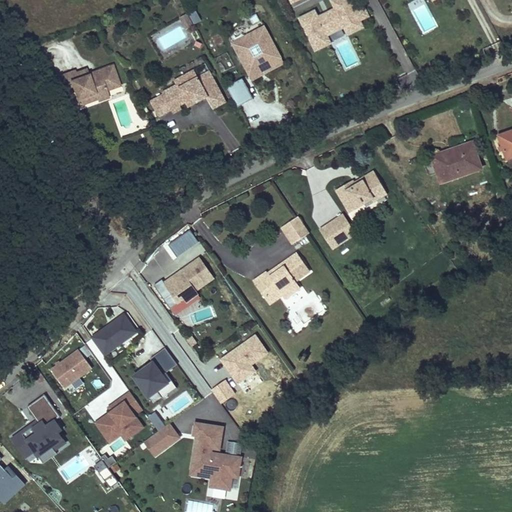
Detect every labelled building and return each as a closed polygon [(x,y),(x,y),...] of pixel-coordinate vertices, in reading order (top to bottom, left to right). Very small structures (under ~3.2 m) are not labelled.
[(356,13),(349,0),(333,0),(330,1),(334,11),(319,18),(316,12),(299,20),(315,54),(333,46),(329,38),(345,31),(348,38),(364,30),(361,23),(370,19),(365,9),(356,13)] [(415,0),(408,3),(423,35),(437,29),(424,0),(415,0)] [(191,25),(202,19),(197,9),(186,15),(191,25)] [(184,26),(177,14),(170,18),(176,31),(184,26)] [(284,62),(265,25),(232,41),(251,79),(284,62)] [(199,70),(195,62),(183,68),(187,76),(199,70)] [(68,76),(65,69),(49,74),(56,93),(63,91),(66,99),(85,93),(89,103),(101,99),(98,89),(109,85),(102,66),(68,76)] [(187,76),(183,68),(164,79),(166,83),(150,91),(151,93),(139,99),(147,116),(160,109),(162,112),(171,108),(169,105),(176,101),(183,97),(186,102),(197,96),(202,94),(197,85),(205,81),(199,70),(187,76)] [(228,84),(237,105),(254,98),(245,77),(228,84)] [(215,101),(205,81),(197,85),(202,94),(197,96),(203,108),(215,101)] [(183,97),(176,101),(178,106),(186,102),(183,97)] [(146,134),(143,128),(137,131),(140,137),(146,134)] [(511,160),(511,133),(498,138),(506,163),(511,160)] [(433,157),(423,161),(429,179),(438,176),(442,187),(483,173),(473,144),(452,151),(453,156),(434,162),(433,157)] [(434,162),(453,156),(452,151),(433,157),(434,162)] [(389,192),(377,174),(365,182),(363,179),(348,188),(346,184),(337,189),(351,212),(374,197),(376,201),(389,192)] [(351,238),(359,233),(346,212),(338,217),(351,238)] [(310,232),(299,216),(283,227),(294,243),(310,232)] [(333,249),(351,238),(338,217),(320,228),(333,249)] [(254,279),(267,298),(278,290),(285,299),(301,288),(297,281),(311,271),(298,253),(270,272),(267,269),(254,279)] [(201,257),(166,280),(180,302),(186,298),(188,301),(200,293),(197,288),(214,277),(201,257)] [(126,311),(93,334),(106,354),(139,331),(126,311)] [(257,335),(223,359),(239,382),(257,369),(253,363),(269,351),(257,335)] [(157,358),(166,372),(178,364),(166,347),(152,357),(154,360),(157,358)] [(80,349),(53,368),(65,387),(93,368),(80,349)] [(154,360),(135,374),(150,395),(172,380),(166,372),(157,358),(154,360)] [(137,415),(144,409),(131,391),(109,406),(112,410),(95,422),(111,444),(124,434),(127,439),(145,426),(137,415)] [(29,407),(37,420),(13,437),(27,456),(37,449),(45,460),(57,451),(56,448),(67,440),(60,430),(64,427),(57,418),(60,416),(45,396),(29,407)] [(149,415),(158,429),(166,423),(156,410),(149,415)] [(241,477),(244,455),(213,451),(213,448),(223,449),(226,424),(196,420),(194,434),(197,435),(191,474),(212,476),(210,486),(232,488),(233,476),(241,477)] [(171,423),(146,442),(157,456),(182,437),(171,423)] [(227,451),(242,452),(242,440),(227,439),(227,451)] [(0,500),(2,498),(6,502),(27,483),(10,465),(7,468),(0,460),(4,458),(0,453),(0,500)] [(114,453),(105,456),(108,464),(117,461),(114,453)] [(104,457),(93,464),(108,488),(119,481),(104,457)]
